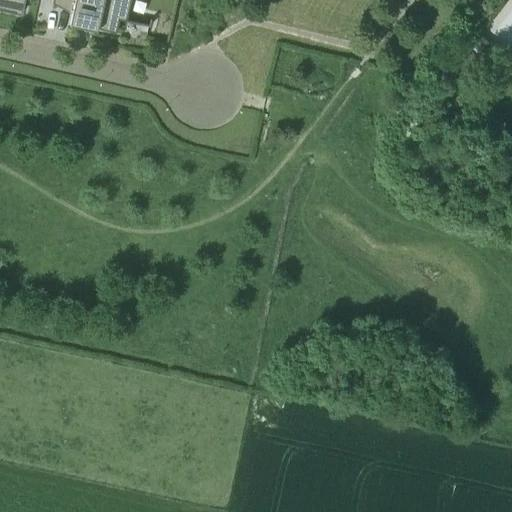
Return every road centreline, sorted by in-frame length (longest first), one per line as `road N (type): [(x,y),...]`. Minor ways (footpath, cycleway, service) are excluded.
road 1 (residential): [(0,47),(172,86)]
road 2 (residential): [(172,86),(182,118),(214,124),(228,113),(235,97),(221,67),(184,68)]
